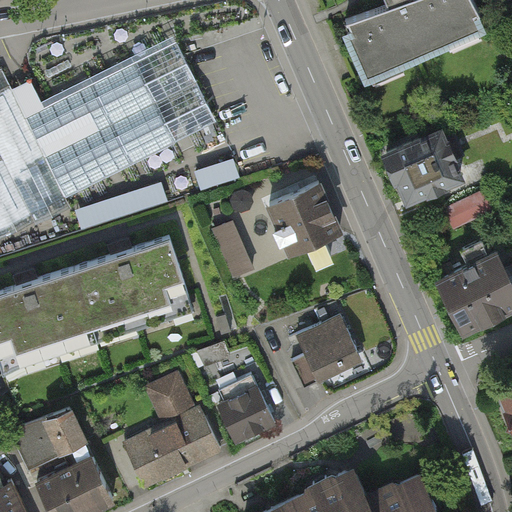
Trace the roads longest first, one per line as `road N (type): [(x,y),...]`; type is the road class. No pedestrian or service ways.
road 1 (unclassified): [(281,0),(438,372)]
road 2 (residential): [(152,511),(438,372)]
road 3 (unclassified): [(438,372),(478,459),(492,511)]
road 4 (residential): [(0,25),(120,0)]
